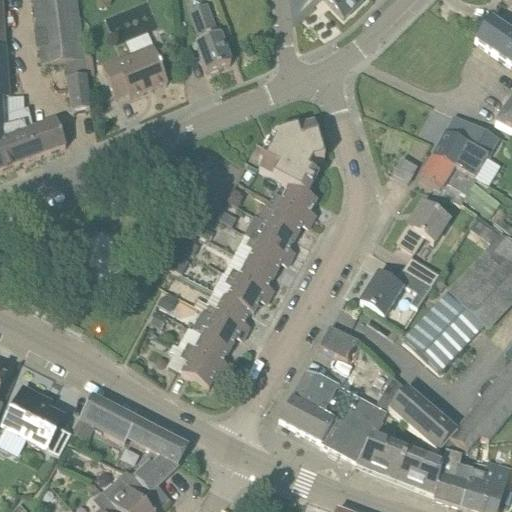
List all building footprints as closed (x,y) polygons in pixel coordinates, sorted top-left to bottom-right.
[(32,0),(41,68),(66,65),(83,63),(84,63),(75,0),(32,0)] [(321,0),(342,21),(364,0),(321,0)] [(511,0),(500,0),(511,11),(511,0)] [(206,76),(230,67),(219,38),(217,38),(206,7),(189,13),(201,44),(195,46),(206,76)] [(511,37),(507,34),(491,23),(476,44),(511,70),(511,37)] [(160,71),(161,71),(152,49),(101,70),(115,102),(127,97),(129,102),(167,86),(160,71)] [(0,173),(32,162),(20,129),(13,131),(12,128),(3,132),(1,102),(9,101),(5,52),(0,51),(0,173)] [(85,79),(83,63),(66,65),(68,81),(85,79)] [(85,79),(68,81),(67,81),(71,114),(89,112),(85,79)] [(511,102),(494,127),(511,136),(511,102)] [(65,150),(56,125),(33,133),(27,111),(9,116),(12,128),(13,131),(20,129),(32,162),(65,150)] [(289,188),(306,198),(317,178),(313,176),(316,172),(314,165),(324,162),(315,133),(313,127),(272,138),(270,142),(274,144),(264,162),(260,160),(258,164),(262,166),(258,173),(288,189),(289,188)] [(432,159),(472,183),(498,142),(484,135),(482,138),(470,131),(467,136),(464,134),(458,142),(445,135),(432,159)] [(491,194),(472,183),(432,159),(419,181),(435,190),(431,197),(432,198),(456,205),(461,207),(464,203),(488,220),(500,205),(489,197),(491,194)] [(392,179),(407,187),(415,170),(400,163),(392,179)] [(257,172),(248,167),(246,172),(254,176),(257,172)] [(316,204),(306,198),(289,188),(288,189),(282,201),(274,197),(270,203),(311,226),(313,222),(308,219),(316,204)] [(226,204),(236,210),(243,197),(233,192),(226,204)] [(308,231),(311,226),(270,203),(266,211),(274,215),(267,227),(294,242),(302,228),(308,231)] [(450,225),(439,217),(422,206),(396,247),(414,258),(423,243),(434,250),(450,225)] [(216,222),(231,230),(235,222),(221,214),(216,222)] [(246,240),(249,241),(290,264),(292,259),(286,256),(294,242),(267,227),(255,220),(245,239),(246,240)] [(492,230),(511,244),(511,229),(498,220),(492,230)] [(474,221),(467,231),(489,247),(498,238),(474,221)] [(212,236),(198,228),(193,236),(207,244),(212,236)] [(192,247),(194,242),(191,240),(183,254),(193,260),(198,251),(192,247)] [(287,269),(290,264),(249,241),(245,248),(253,253),(246,265),(273,280),(281,265),(287,269)] [(189,266),(177,259),(169,272),(182,279),(189,266)] [(438,279),(438,278),(411,261),(403,275),(430,292),(436,282),(438,279)] [(265,294),(273,280),(246,265),(240,277),(232,272),(228,279),(269,302),(271,297),(265,294)] [(403,275),(394,288),(377,277),(359,306),(384,322),(404,291),(416,299),(408,310),(416,314),(430,292),(403,275)] [(252,318),(260,303),(266,306),(269,302),(228,279),(225,278),(214,296),(223,301),(250,316),(249,317),(252,318)] [(430,292),(441,299),(448,290),(436,282),(430,292)] [(176,300),(164,294),(155,308),(167,315),(176,300)] [(403,343),(438,377),(482,331),(446,297),(403,343)] [(250,316),(223,301),(216,313),(208,308),(204,315),(245,338),(247,334),(242,330),(249,317),(250,316)] [(165,321),(154,314),(148,325),(159,331),(165,321)] [(242,342),(245,338),(204,315),(200,322),(208,327),(202,338),(229,354),(237,339),(242,342)] [(175,348),(183,353),(224,376),(226,371),(221,368),(229,354),(202,338),(186,330),(175,348)] [(347,365),(348,363),(357,345),(329,330),(318,350),(334,358),(347,365)] [(221,380),(224,376),(183,353),(179,360),(187,364),(180,377),(207,392),(216,377),(221,380)] [(386,416),(376,410),(382,397),(348,379),(354,369),(347,365),(334,358),(321,383),(305,374),(278,425),(320,447),(357,467),(372,441),(378,429),(386,416)] [(437,456),(448,444),(467,459),(478,444),(489,445),(511,418),(511,365),(454,434),(406,394),(387,414),(437,456)] [(387,414),(406,394),(392,381),(379,408),(387,414)] [(44,452),(61,422),(39,410),(43,403),(23,392),(2,430),(44,452)] [(156,489),(177,470),(186,452),(90,401),(78,423),(123,448),(126,443),(149,456),(138,468),(143,473),(134,482),(148,497),(156,489)] [(393,435),(378,429),(372,441),(357,467),(377,475),(388,447),(393,435)] [(396,482),(406,454),(388,447),(377,475),(396,482)] [(413,489),(424,461),(406,454),(396,482),(413,489)] [(460,511),(471,474),(459,470),(461,460),(445,455),(441,468),(440,467),(433,497),(432,503),(460,511)] [(433,497),(440,467),(424,461),(413,489),(433,497)] [(462,511),(498,511),(511,472),(511,467),(510,462),(488,463),(483,478),(471,474),(460,511),(462,511)] [(134,482),(124,476),(101,496),(115,511),(146,511),(140,505),(148,497),(134,482)] [(168,503),(156,489),(148,497),(149,497),(160,510),(168,503)] [(115,511),(101,496),(92,504),(98,511),(115,511)]
